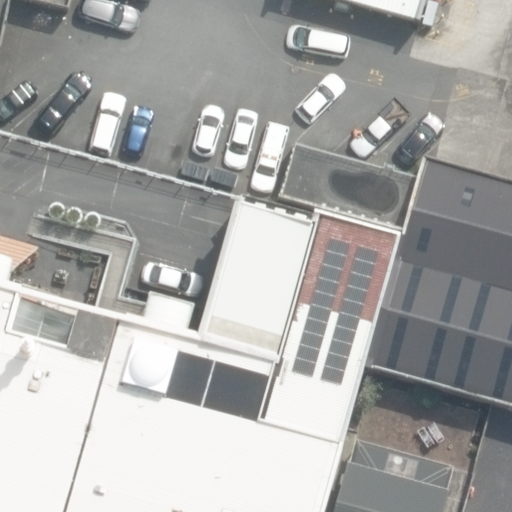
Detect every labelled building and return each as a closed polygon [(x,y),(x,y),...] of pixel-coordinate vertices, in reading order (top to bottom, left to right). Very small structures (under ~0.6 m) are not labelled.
[(434,0),(319,0),(425,31),(434,0)] [(415,236),(429,183),(298,148),(285,201),(415,236)] [(511,188),(433,167),(429,183),(415,236),(379,370),(500,406),(487,456),(511,462),(511,188)] [(0,511),(331,511),(405,246),(243,200),(203,343),(190,339),(198,310),(154,298),(146,327),(10,290),(16,266),(0,260),(0,511)] [(363,441),(343,511),(445,511),(456,467),(363,441)]
